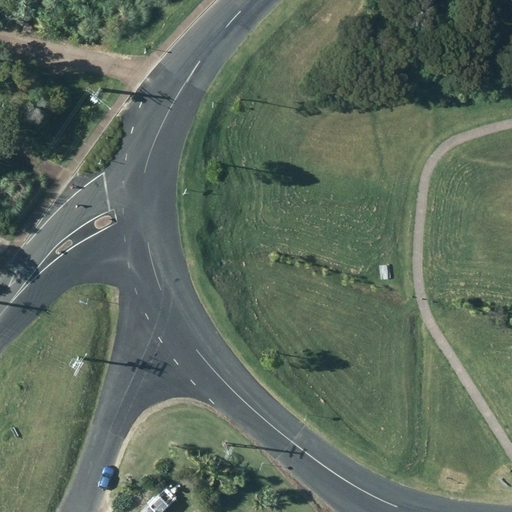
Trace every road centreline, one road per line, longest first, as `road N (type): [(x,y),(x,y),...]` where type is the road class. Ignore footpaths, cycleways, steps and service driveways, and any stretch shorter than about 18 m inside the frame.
road 1 (tertiary): [(183,324),(239,395),(304,454),(370,498),(409,511)]
road 2 (residential): [(83,511),(138,372),(183,324)]
road 3 (tertiary): [(251,0),(177,96),(152,180)]
road 4 (tertiary): [(0,309),(18,273),(83,203),(152,180)]
road 5 (tertiary): [(154,241),(80,260),(0,318)]
